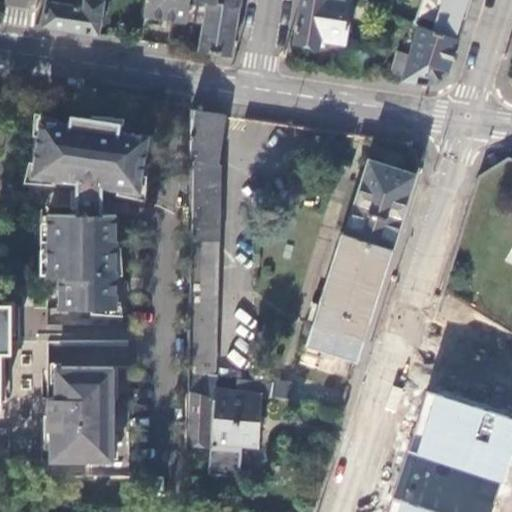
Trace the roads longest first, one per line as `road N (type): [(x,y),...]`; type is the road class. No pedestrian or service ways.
road 1 (residential): [(11,51),(259,87)]
road 2 (residential): [(396,318),(459,116)]
road 3 (residential): [(259,87),(459,116)]
road 4 (residential): [(338,511),(396,318)]
road 5 (residential): [(511,388),(396,318)]
road 6 (residential): [(459,116),(501,0)]
